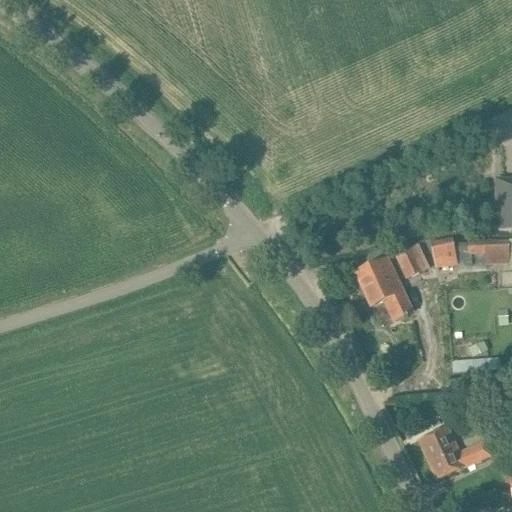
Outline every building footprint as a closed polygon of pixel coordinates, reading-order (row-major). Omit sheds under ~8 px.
[(511,181),(495,181),(494,232),(511,232),(511,181)] [(457,266),(452,239),(430,244),(435,270),(457,266)] [(509,266),(508,242),(467,243),(467,257),(486,256),(486,267),(509,266)] [(429,270),(418,247),(396,257),(407,280),(429,270)] [(412,314),(387,261),(356,275),(371,308),(384,302),(393,323),(412,314)] [(508,326),(507,310),(498,310),(498,326),(508,326)] [(487,353),(484,344),(468,350),(472,359),(487,353)] [(495,391),(494,377),(444,381),(446,395),(495,391)] [(458,453),(446,428),(418,442),(437,482),(491,456),(483,441),(458,453)]
